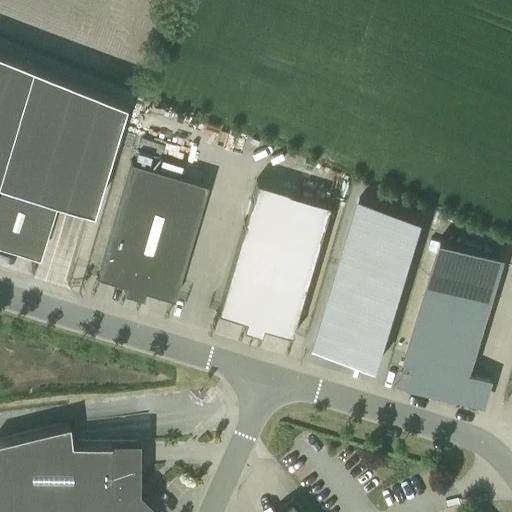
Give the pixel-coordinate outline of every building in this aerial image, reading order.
[(124,100),(0,50),(0,211),(9,182),(55,196),(63,198),(82,204),(92,207),(124,100)] [(173,296),(208,182),(132,159),(98,273),(97,273),(97,274),(128,283),(127,287),(141,291),(143,288),(173,297),(174,296),(173,296)] [(264,328),(266,324),(294,332),(332,202),(256,179),(217,310),(246,318),(245,322),(264,328)] [(333,352),(376,364),(423,206),(361,187),(329,294),(349,300),(333,352)] [(470,370),(505,255),(439,235),(402,356),(413,360),(407,380),(485,404),(493,377),(470,370)] [(0,511),(150,511),(150,500),(138,488),(138,437),(113,437),(113,441),(69,440),(67,421),(0,437),(0,511)] [(303,511),(294,500),(278,511),(303,511)]
